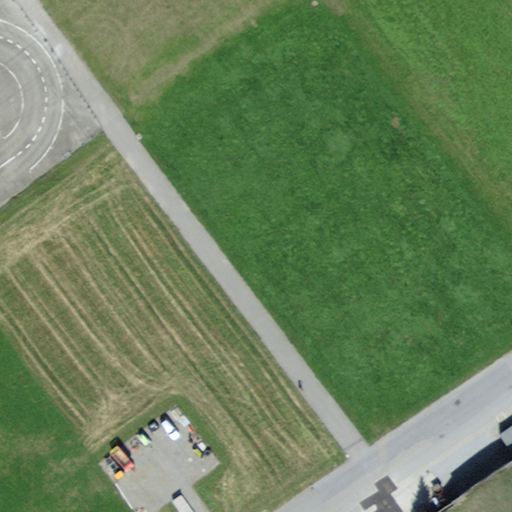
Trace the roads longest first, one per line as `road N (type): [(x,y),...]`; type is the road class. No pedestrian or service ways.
road 1 (track): [(377,478),(19,0)]
road 2 (unclassified): [(511,388),(327,511)]
